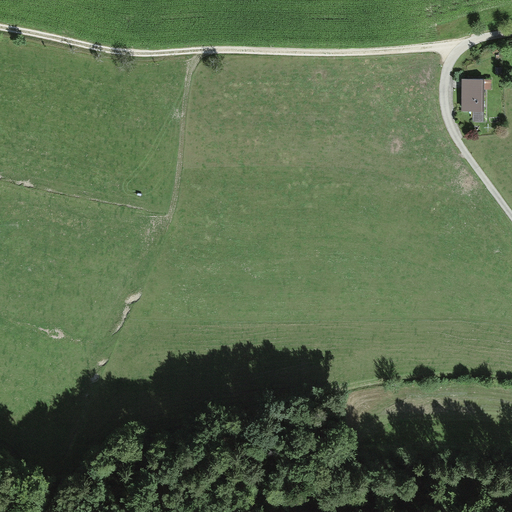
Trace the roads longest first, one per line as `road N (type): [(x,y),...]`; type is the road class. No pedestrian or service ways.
road 1 (track): [(511,34),(375,54),(134,57),(0,30)]
road 2 (track): [(511,215),(449,117),(451,48)]
